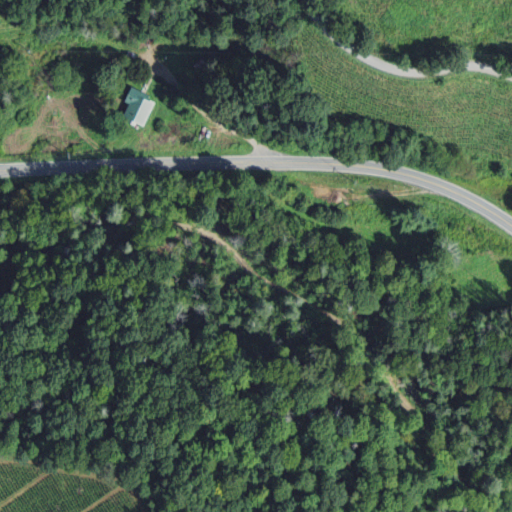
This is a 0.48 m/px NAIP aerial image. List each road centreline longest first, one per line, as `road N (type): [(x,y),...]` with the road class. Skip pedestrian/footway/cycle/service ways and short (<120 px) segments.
road 1 (tertiary): [(511,225),(425,181),(332,164),(0,171)]
road 2 (residential): [(304,0),(360,54),(397,68),(466,64),(511,75)]
